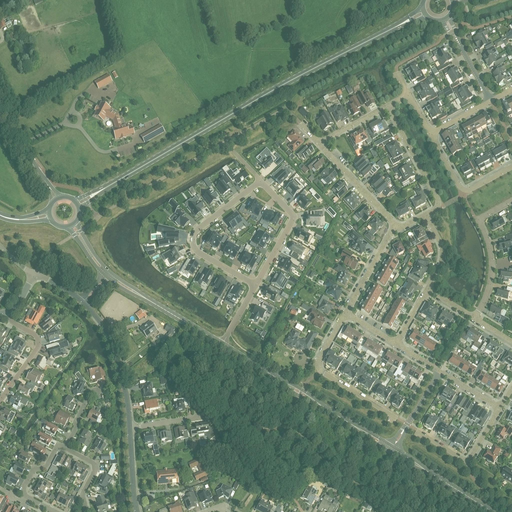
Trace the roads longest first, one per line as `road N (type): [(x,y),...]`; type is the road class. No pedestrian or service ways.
road 1 (primary): [(382,34),(117,181)]
road 2 (residential): [(255,284),(291,221),(264,186),(196,230),(196,250)]
road 3 (residential): [(397,418),(319,371),(346,314)]
road 4 (residential): [(130,429),(116,353),(83,302)]
road 5 (residential): [(475,318),(490,269),(479,222),(511,201)]
road 6 (residential): [(426,214),(439,203),(387,104)]
road 7 (residential): [(416,429),(468,459),(500,408)]
